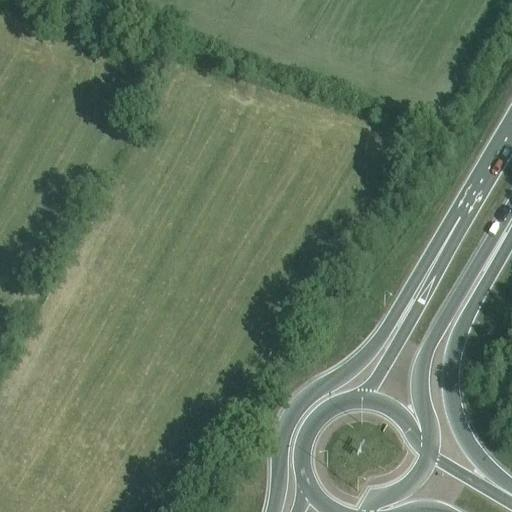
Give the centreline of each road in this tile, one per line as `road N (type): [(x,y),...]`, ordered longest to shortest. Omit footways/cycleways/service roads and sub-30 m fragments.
road 1 (trunk): [(497,496),(459,427),(451,386),(456,344),(488,278),(490,245)]
road 2 (primary): [(387,325),(353,367),(311,393),(284,425),(273,511)]
road 3 (primary): [(427,453),(423,357),(490,245)]
road 4 (primary): [(511,139),(431,281)]
road 5 (primary): [(431,281),(360,400)]
road 6 (primary): [(360,400),(330,408),(309,426),(301,450),(308,488)]
